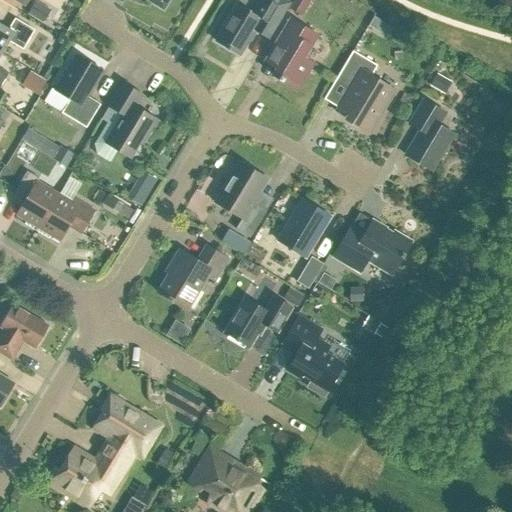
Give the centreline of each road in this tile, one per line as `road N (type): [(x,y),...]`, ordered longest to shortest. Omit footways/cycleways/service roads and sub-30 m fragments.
road 1 (residential): [(214,127),(93,313)]
road 2 (residential): [(93,313),(0,470)]
road 3 (residential): [(240,399),(93,313)]
road 4 (residential): [(214,127),(165,65),(90,14)]
road 5 (residential): [(371,190),(214,127)]
